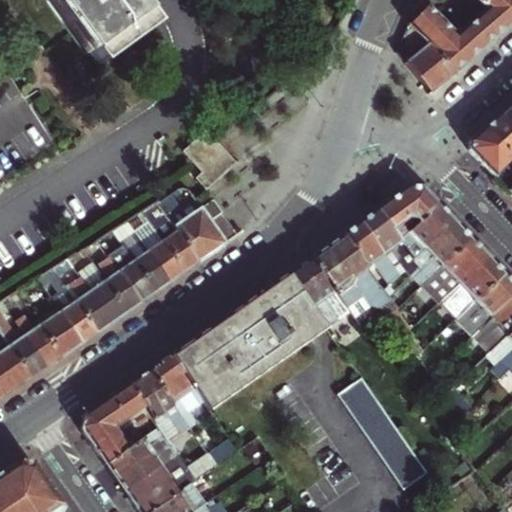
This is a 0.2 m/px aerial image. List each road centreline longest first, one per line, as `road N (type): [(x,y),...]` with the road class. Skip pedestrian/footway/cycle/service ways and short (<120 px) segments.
road 1 (tertiary): [(35,415),(296,226),(346,125)]
road 2 (residential): [(511,238),(419,140)]
road 3 (tertiary): [(346,125),(387,0)]
road 4 (residential): [(511,54),(419,140)]
